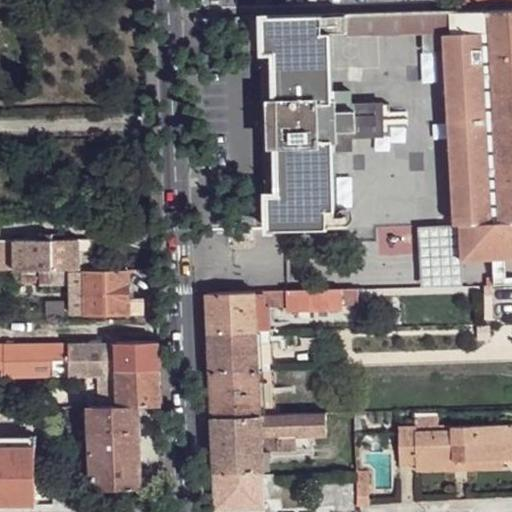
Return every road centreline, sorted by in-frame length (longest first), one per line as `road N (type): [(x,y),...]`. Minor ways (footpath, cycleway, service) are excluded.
road 1 (secondary): [(168,0),(190,511)]
road 2 (unknown): [(172,70),(245,73),(262,160),(255,187),(240,195),(179,204)]
